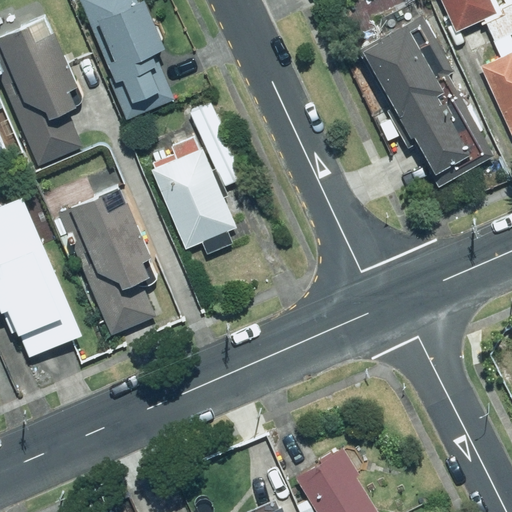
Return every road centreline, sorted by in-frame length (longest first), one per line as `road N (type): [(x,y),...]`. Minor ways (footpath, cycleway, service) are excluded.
road 1 (residential): [(377,309),(0,470)]
road 2 (residential): [(377,309),(234,0)]
road 3 (residential): [(402,296),(511,511)]
